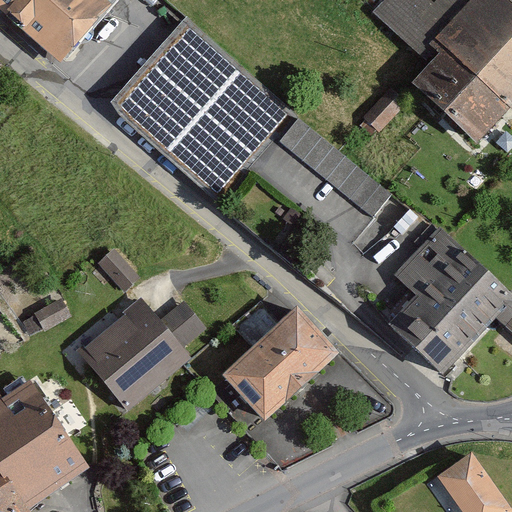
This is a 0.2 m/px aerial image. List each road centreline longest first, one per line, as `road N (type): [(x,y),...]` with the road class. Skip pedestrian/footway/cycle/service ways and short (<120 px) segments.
road 1 (residential): [(0,43),(442,426)]
road 2 (tertiary): [(442,426),(260,511)]
